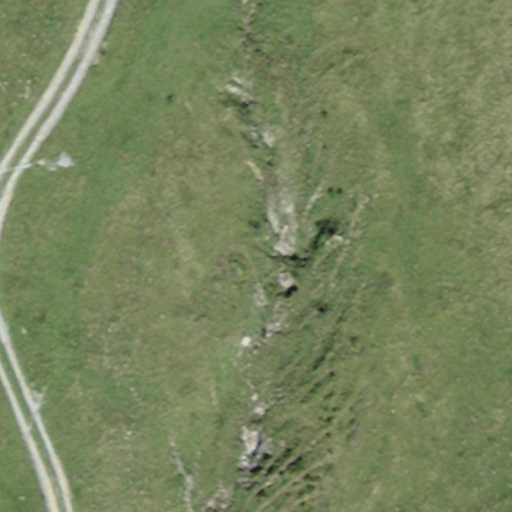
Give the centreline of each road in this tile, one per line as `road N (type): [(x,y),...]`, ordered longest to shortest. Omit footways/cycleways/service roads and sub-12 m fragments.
road 1 (track): [(0,197),(87,0)]
road 2 (track): [(53,511),(0,318)]
